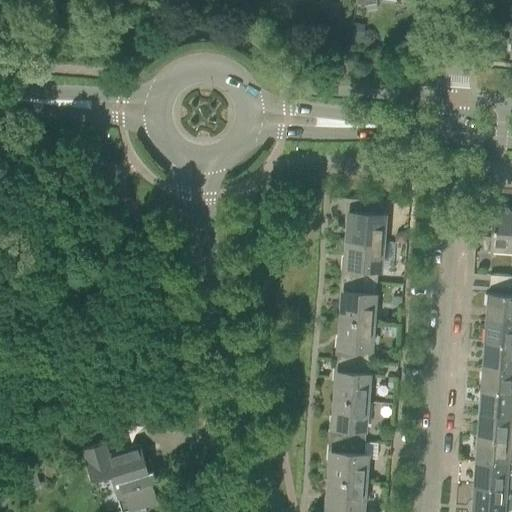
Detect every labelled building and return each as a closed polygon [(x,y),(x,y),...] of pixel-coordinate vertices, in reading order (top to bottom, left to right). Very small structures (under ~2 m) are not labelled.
[(417,0),(416,17),(428,18),(429,0),(417,0)] [(267,28),(268,21),(258,19),(257,26),(267,28)] [(281,23),(270,21),(269,29),(280,31),(281,23)] [(363,24),(352,22),(350,37),(361,39),(363,24)] [(381,214),(382,201),(348,199),(345,239),(382,242),(384,214),(381,214)] [(511,249),(511,210),(494,209),(491,247),(511,249)] [(393,234),(393,241),(406,242),(407,228),(400,228),(393,234)] [(345,239),(342,279),(375,281),(375,270),(379,270),(382,242),(345,239)] [(511,276),(509,276),(489,274),(488,287),(511,288),(511,276)] [(375,281),(342,279),(339,319),(371,322),(375,281)] [(511,294),(507,294),(487,293),(486,317),(511,318),(511,294)] [(391,295),(390,305),(400,306),(401,296),(391,295)] [(511,318),(486,317),(484,341),(511,343),(511,318)] [(371,322),(339,319),(336,359),(368,362),(371,322)] [(511,343),(484,341),(482,365),(511,367),(511,343)] [(368,362),(336,359),(333,400),(365,402),(368,362)] [(511,367),(482,365),(480,389),(511,391),(511,380),(511,379),(511,367)] [(480,389),(479,413),(509,415),(511,415),(511,391),(480,389)] [(365,402),(333,400),(330,439),(362,441),(365,402)] [(479,413),(477,436),(511,438),(511,417),(509,417),(509,415),(479,413)] [(511,438),(477,436),(475,460),(506,463),(511,463),(511,438)] [(330,439),(327,479),(364,482),(366,454),(361,454),(362,441),(330,439)] [(105,442),(86,448),(82,449),(92,482),(111,476),(121,511),(131,509),(132,511),(140,511),(145,510),(144,505),(156,502),(150,482),(155,480),(152,471),(147,472),(139,445),(108,454),(105,442)] [(475,460),(473,484),(504,486),(511,487),(511,463),(506,463),(475,460)] [(22,475),(9,479),(11,486),(13,494),(26,490),(22,475)] [(361,511),(364,482),(327,479),(323,511),(361,511)] [(473,484),(472,508),(511,511),(511,494),(504,486),(473,484)]
